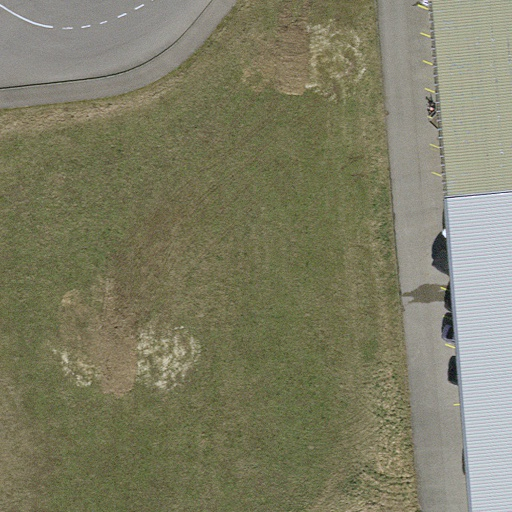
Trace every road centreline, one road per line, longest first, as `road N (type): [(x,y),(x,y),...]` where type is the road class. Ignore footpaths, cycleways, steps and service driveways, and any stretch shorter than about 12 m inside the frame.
road 1 (unknown): [(435,0),(435,202),(467,511)]
road 2 (unclassified): [(0,4),(30,23),(86,28),(161,0)]
